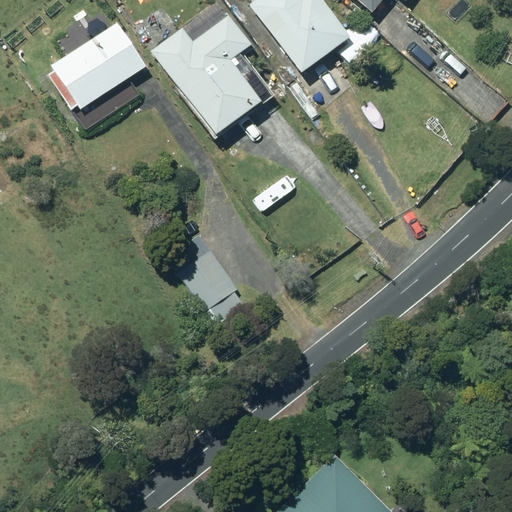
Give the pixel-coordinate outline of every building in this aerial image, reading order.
[(313,0),(253,0),(243,8),(293,77),(343,41),(313,0)] [(346,0),(364,16),(379,0),(394,0),(399,4),(402,0),(346,0)] [(146,52),(206,139),(252,106),(224,64),(245,48),(223,17),(189,43),(178,30),(146,52)] [(74,112),(141,68),(112,25),(45,70),(47,73),(42,76),(65,113),(70,109),(74,112)] [(149,39),(142,27),(134,31),(141,43),(149,39)] [(4,36),(8,43),(16,37),(11,31),(4,36)] [(206,252),(174,275),(201,314),(204,311),(215,326),(241,307),(231,292),(234,291),(206,252)] [(387,511),(331,455),(274,511),(387,511)]
